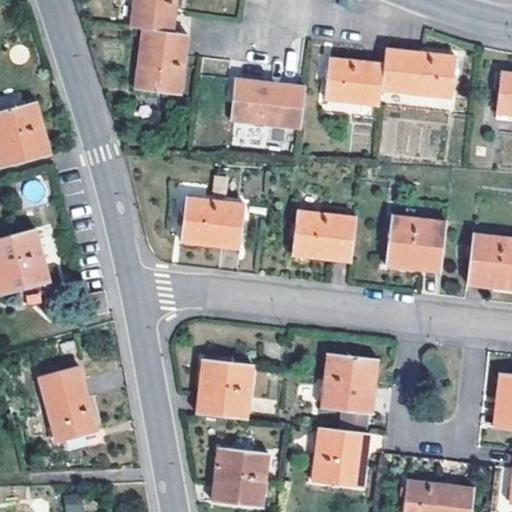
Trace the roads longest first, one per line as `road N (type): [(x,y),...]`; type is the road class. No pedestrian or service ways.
road 1 (residential): [(511,327),(132,292)]
road 2 (residential): [(132,292),(50,0)]
road 3 (residential): [(171,511),(132,292)]
road 4 (unknown): [(428,318),(414,449)]
